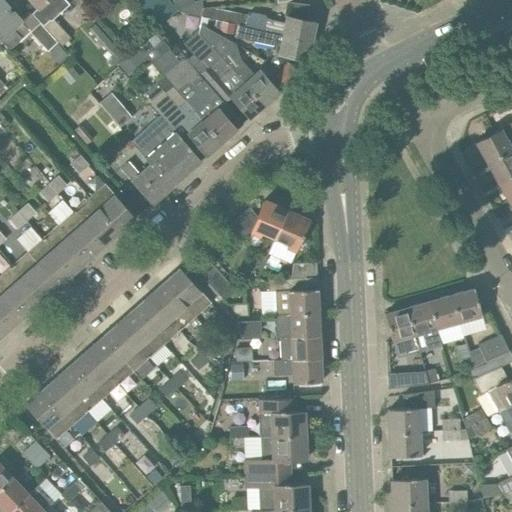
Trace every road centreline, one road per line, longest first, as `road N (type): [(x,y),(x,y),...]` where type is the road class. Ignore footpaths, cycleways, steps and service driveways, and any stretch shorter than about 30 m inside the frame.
road 1 (residential): [(0,380),(33,351),(57,347),(158,255),(166,224),(251,152),(336,129)]
road 2 (tertiary): [(361,511),(336,129)]
road 3 (residential): [(511,290),(417,124)]
road 4 (tertiary): [(384,64),(511,2)]
